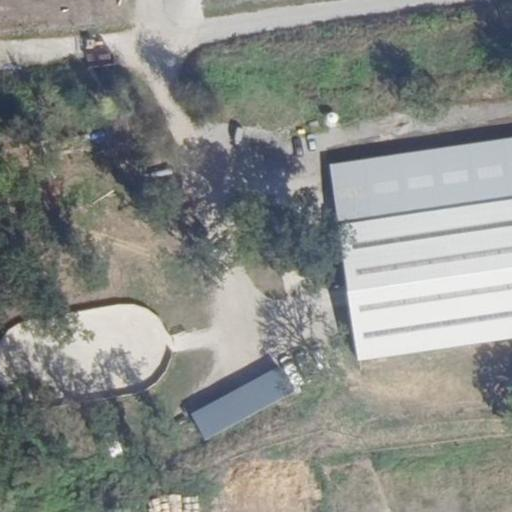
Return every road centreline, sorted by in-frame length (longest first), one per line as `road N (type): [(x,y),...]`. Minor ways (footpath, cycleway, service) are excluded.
road 1 (track): [(417,0),(0,50)]
road 2 (track): [(131,38),(208,165),(239,375)]
